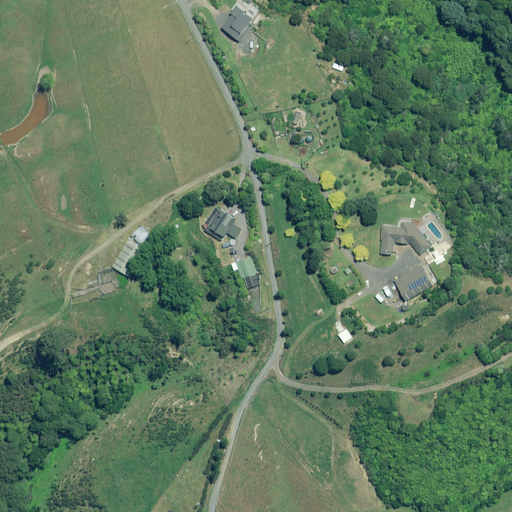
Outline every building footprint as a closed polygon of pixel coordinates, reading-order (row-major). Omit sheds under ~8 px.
[(223,28),(239,41),(251,28),(248,26),(254,19),(245,11),(239,6),(232,14),(233,15),(223,28)] [(334,67),(325,63),(323,67),(333,71),(334,67)] [(306,141),(307,142),(308,143),(309,144),(310,144),(311,144),(312,144),(313,143),(314,142),(314,141),(315,140),(314,139),(314,138),(313,137),(313,136),(312,136),(311,136),(310,136),(309,136),(308,136),(308,137),(307,137),(307,138),(306,139),(306,140),(306,141)] [(216,207),(203,228),(210,232),(212,229),(225,237),(228,233),(236,238),(242,229),(233,224),(236,220),(216,207)] [(384,227),(382,254),(393,255),(393,253),(395,253),(396,241),(397,241),(397,243),(409,244),(409,243),(412,243),(421,255),(433,246),(421,230),(417,230),(418,224),(404,222),(403,229),(384,227)] [(152,236),(143,226),(132,237),(141,247),(152,236)] [(225,248),(238,245),(237,239),(230,240),(231,243),(224,244),(225,248)] [(146,252),(130,242),(114,267),(131,277),(136,269),(146,252)] [(443,255),(441,256),(438,251),(434,254),(436,259),(435,260),(438,265),(446,260),(443,255)] [(430,255),(424,258),(428,265),(433,262),(430,255)] [(257,274),(252,257),(237,262),(243,279),(257,274)] [(434,287),(423,266),(396,281),(407,302),(434,287)]
